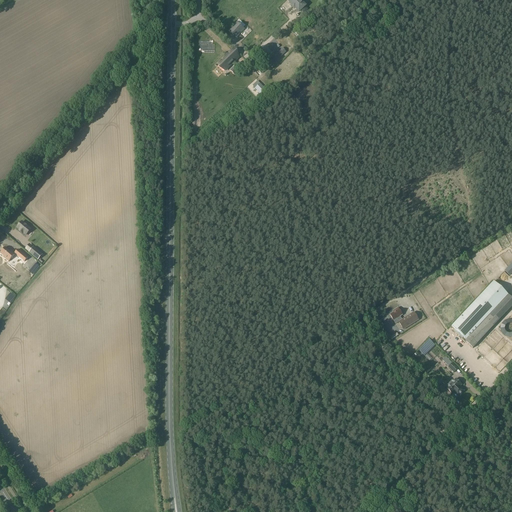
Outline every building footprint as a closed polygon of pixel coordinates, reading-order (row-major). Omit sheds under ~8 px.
[(299,12),(305,6),(299,0),(289,0),(288,1),(299,12)] [(244,29),(237,22),(229,32),(236,38),(244,29)] [(265,73),(287,53),(284,49),(261,68),(265,73)] [(252,61),(247,55),(235,66),(236,67),(236,66),(241,70),(240,71),(240,72),(252,61)] [(258,87),(266,95),(270,90),(262,82),(258,87)] [(258,87),(254,91),(258,95),(262,91),(258,87)] [(26,235),(31,229),(22,222),(17,228),(20,230),(20,231),(23,233),(26,235)] [(9,262),(14,255),(5,247),(0,253),(4,256),(3,257),(9,262)] [(43,255),(34,247),(29,253),(38,261),(43,255)] [(19,249),(16,253),(26,261),(29,258),(19,249)] [(501,289),(505,292),(511,284),(511,283),(509,281),(501,289)] [(452,325),(467,340),(466,342),(472,348),(511,308),(511,302),(493,284),(452,325)] [(390,315),(396,324),(398,322),(403,330),(418,320),(414,313),(402,320),(400,316),(401,315),(397,309),(394,311),(395,312),(390,315)] [(452,364),(448,367),(454,373),(457,369),(452,364)] [(435,376),(430,379),(437,390),(442,387),(435,376)] [(453,392),(457,396),(463,391),(459,387),(461,385),(455,379),(453,381),(452,380),(447,384),(448,386),(446,388),(452,394),(453,392)]
